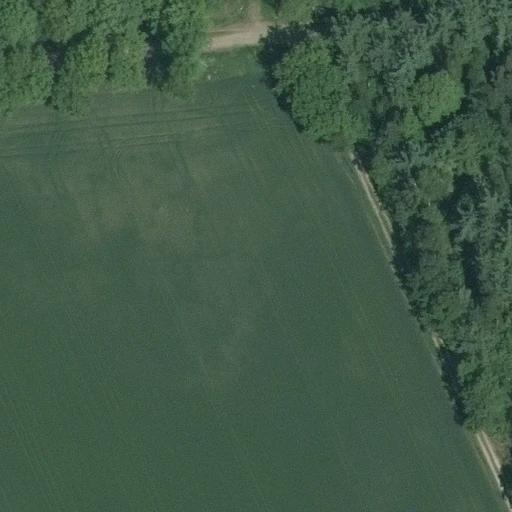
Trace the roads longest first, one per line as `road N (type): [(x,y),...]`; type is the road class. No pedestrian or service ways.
road 1 (track): [(511,18),(0,64)]
road 2 (unknown): [(366,31),(511,355)]
